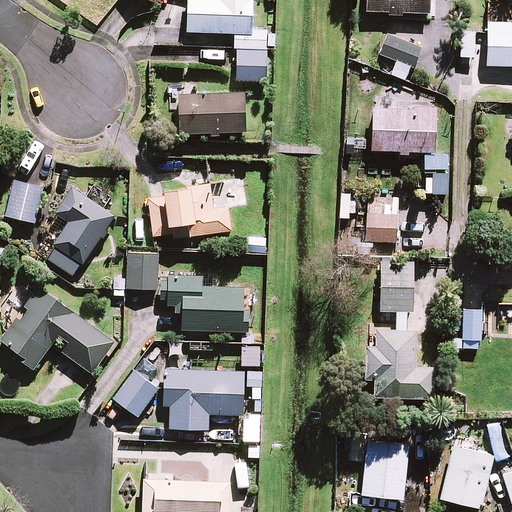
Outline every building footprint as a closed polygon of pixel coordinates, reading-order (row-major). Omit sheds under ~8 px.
[(189,0),(188,34),(236,35),(236,31),(253,32),(254,0),(189,0)] [(432,0),(367,0),(367,16),(390,17),(390,20),(405,20),(405,17),(432,18),(432,0)] [(511,70),(511,25),(488,25),(488,35),(487,70),(511,70)] [(238,51),(267,51),(268,32),(253,32),(236,31),(236,35),(236,50),(236,51),(238,51)] [(476,35),(462,34),(461,61),(476,61),(476,35)] [(390,36),(381,57),(415,71),(424,50),(390,36)] [(266,84),(267,51),(238,51),(237,83),(266,84)] [(244,135),(243,94),(180,96),(181,136),(212,136),(212,139),(220,139),(220,135),(244,135)] [(373,112),(371,154),(399,155),(399,159),(410,159),(410,156),(435,157),(437,111),(415,110),(415,113),(373,112)] [(46,188),(15,181),(7,218),(38,224),(45,190),(46,188)] [(174,236),(175,241),(233,234),(226,187),(163,195),(163,199),(149,201),(155,239),(174,236)] [(117,218),(72,188),(54,214),(69,224),(54,246),(57,248),(48,261),(74,278),(83,265),(84,266),(102,239),(105,241),(110,233),(108,231),(117,218)] [(397,245),(399,201),(369,199),(367,244),(397,245)] [(159,293),(160,255),(130,254),(129,292),(159,293)] [(380,314),(415,316),(416,295),(414,295),(415,265),(382,264),(380,314)] [(181,332),(249,335),(250,312),(244,312),(245,291),(202,289),(203,280),(173,279),(172,285),(163,285),(162,303),(172,304),(171,310),(178,310),(178,317),(182,317),(181,332)] [(93,374),(115,344),(41,291),(3,344),(38,369),(55,346),(93,374)] [(483,343),(484,313),(464,312),(463,343),(483,343)] [(375,383),(374,400),(435,402),(436,371),(417,370),(418,335),(377,333),(377,350),(366,349),(365,383),(375,383)] [(243,419),(245,375),(166,372),(164,409),(171,410),(170,432),(211,434),(212,418),(243,419)] [(139,418),(159,390),(137,374),(116,402),(139,418)] [(244,414),(244,431),(248,431),(248,442),(259,443),(260,414),(244,414)] [(404,503),(410,449),(368,444),(362,498),(404,503)] [(440,502),(481,511),(495,458),(453,448),(440,502)] [(511,473),(503,476),(511,502),(511,473)] [(142,511),(227,511),(229,488),(144,485),(142,511)]
